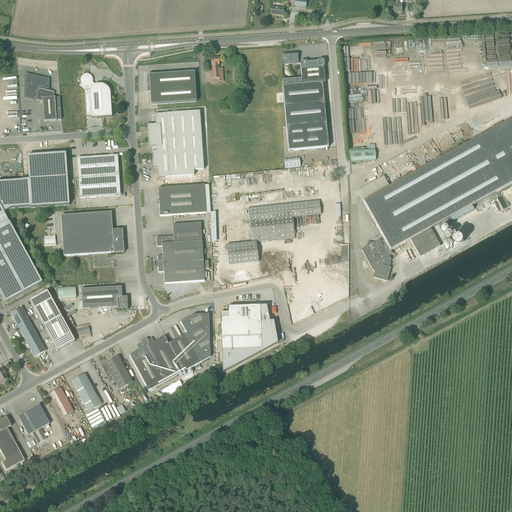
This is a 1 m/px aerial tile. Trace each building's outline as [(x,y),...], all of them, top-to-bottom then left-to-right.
[(393,6),(394,14),(402,13),(401,5),(400,6),(399,0),(393,0),(394,6),(393,6)] [(271,7),(270,15),(275,16),(275,15),(277,15),(277,16),(283,17),(284,8),(271,7)] [(283,54),(284,61),(284,65),(287,64),(287,62),(291,62),(291,61),(298,61),(297,53),(290,53),(290,54),(288,54),(287,55),(287,54),(283,54)] [(224,82),(223,69),(219,69),(218,65),(219,65),(219,58),(211,59),(211,66),(212,66),(213,78),(207,78),(207,83),(224,82)] [(324,66),(324,63),(324,62),(323,61),(322,61),(318,61),(318,62),(305,63),(305,62),(300,63),(302,79),(282,81),(283,88),(322,84),(325,84),(323,66),(324,66)] [(154,75),(148,75),(148,91),(150,91),(151,106),(196,102),(194,73),(154,75)] [(44,122),(57,121),(55,98),(53,98),(54,93),(55,93),(48,92),(49,80),(25,75),(25,99),(36,101),(42,102),(44,122)] [(101,85),(99,85),(95,85),(93,83),(93,82),(93,81),(93,80),(93,79),(92,78),(91,77),(91,76),(90,76),(90,75),(89,75),(88,75),(87,75),(86,75),(85,75),(84,75),(83,76),(82,76),(82,77),(81,78),(81,79),(81,80),(81,81),(81,82),(81,83),(79,86),(85,92),(86,116),(91,116),(92,119),(112,117),(110,94),(110,93),(110,91),(109,90),(108,89),(107,88),(106,87),(105,86),(104,85),(102,85),(101,85)] [(283,88),(284,107),(324,104),(322,84),(283,88)] [(326,124),(326,123),(324,104),(284,107),(286,128),(326,124)] [(200,112),(154,115),(155,126),(148,126),(149,148),(157,147),(157,152),(152,152),(153,168),(158,168),(159,179),(194,176),(194,171),(204,170),(200,112)] [(438,225),(471,206),(511,183),(511,120),(504,125),(502,121),(493,127),(494,130),(389,188),(363,203),(384,241),(390,251),(410,240),(430,229),(438,225)] [(328,148),(326,124),(286,128),(288,152),(328,148)] [(382,131),(384,146),(397,145),(396,133),(393,133),(393,130),(382,131)] [(363,151),(350,151),(351,162),(363,162),(363,151)] [(0,228),(10,224),(4,214),(11,210),(31,208),(31,209),(69,206),(66,154),(27,157),(29,180),(0,182),(0,228)] [(118,156),(77,159),(80,199),(120,197),(118,156)] [(285,169),(300,167),(299,158),(284,159),(285,169)] [(357,191),(363,203),(389,188),(383,177),(357,191)] [(204,186),(198,186),(166,188),(166,187),(166,188),(158,189),(159,201),(157,201),(159,201),(160,217),(206,214),(204,186)] [(295,238),(293,217),(321,214),(319,201),(248,209),(251,243),(257,242),(295,238)] [(474,210),(471,206),(438,225),(440,229),(474,210)] [(64,257),(124,253),(123,230),(122,230),(112,231),(111,213),(61,216),(64,257)] [(10,224),(0,228),(0,293),(5,303),(42,283),(10,224)] [(164,273),(164,285),(205,282),(204,270),(209,270),(208,261),(203,262),(202,242),(201,224),(173,226),(173,237),(156,238),(157,247),(162,247),(163,256),(158,257),(159,273),(164,273)] [(410,240),(415,249),(419,247),(424,256),(440,247),(430,229),(410,240)] [(54,244),(54,236),(43,237),(43,245),(54,244)] [(387,282),(389,273),(390,268),(391,264),(390,261),(391,261),(389,257),(392,255),(390,251),(384,241),(381,243),(380,241),(372,245),(372,243),(371,243),(369,244),(368,245),(369,246),(362,251),(373,271),(375,273),(373,278),(387,282)] [(228,266),(259,262),(257,242),(251,243),(226,246),(228,266)] [(420,258),(424,256),(419,247),(415,249),(420,258)] [(56,289),(56,300),(74,299),(74,288),(56,289)] [(122,298),(121,288),(81,290),(83,310),(118,308),(118,310),(128,309),(127,297),(122,298)] [(75,342),(47,291),(29,301),(57,352),(75,342)] [(267,306),(228,308),(229,319),(221,319),(222,373),(278,344),(273,322),(270,322),(267,306)] [(22,307),(10,314),(35,358),(46,351),(26,316),(22,307)] [(149,391),(202,363),(210,358),(209,315),(194,315),(180,323),(187,334),(169,344),(165,337),(154,343),(152,338),(137,346),(140,350),(129,356),(149,391)] [(105,364),(111,375),(119,390),(133,383),(118,356),(105,364)] [(111,375),(105,364),(101,366),(107,377),(111,375)] [(72,382),(88,412),(101,405),(85,375),(72,382)] [(73,412),(60,388),(54,392),(54,391),(50,394),(54,401),(55,401),(64,418),(73,412)] [(39,405),(18,417),(28,436),(50,425),(39,405)] [(121,405),(115,409),(120,416),(125,412),(121,405)] [(6,417),(1,420),(0,420),(0,450),(5,461),(1,463),(6,471),(25,461),(7,429),(12,427),(6,417)]
